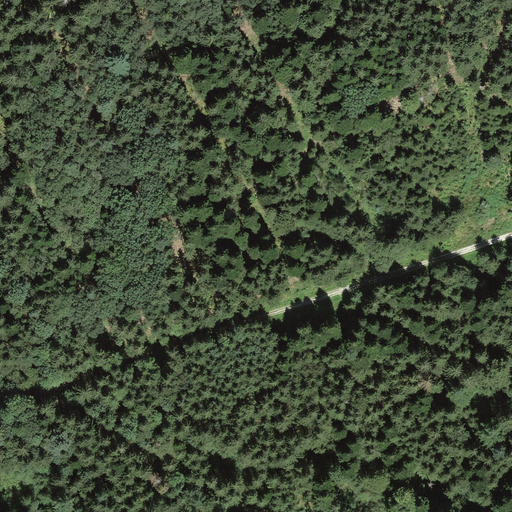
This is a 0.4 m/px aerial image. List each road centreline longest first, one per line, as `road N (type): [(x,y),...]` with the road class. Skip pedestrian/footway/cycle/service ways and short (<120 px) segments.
road 1 (track): [(511,232),(0,404)]
road 2 (track): [(273,511),(202,492),(44,390)]
